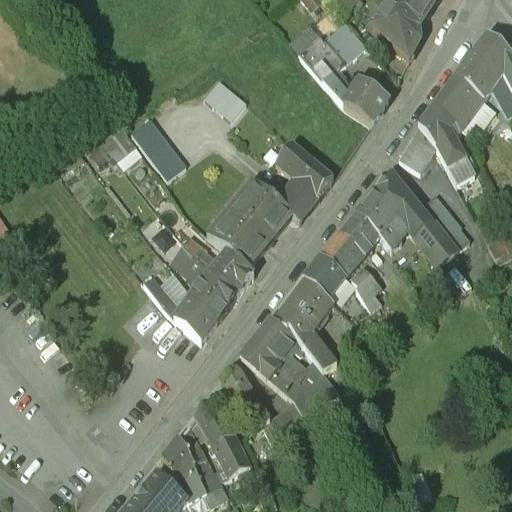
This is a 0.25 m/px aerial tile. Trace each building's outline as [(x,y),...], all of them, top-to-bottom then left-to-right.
[(319,0),(340,25),(360,0),(319,0)] [(437,6),(431,0),(393,0),(371,35),(408,70),(419,48),(418,36),(437,6)] [(324,47),(345,72),(366,55),(345,30),(324,47)] [(511,64),(487,43),(454,87),(475,103),(465,116),(458,127),(466,133),(503,82),(511,99),(511,64)] [(302,66),(322,90),(331,83),(332,84),(345,72),(324,47),(302,66)] [(322,90),(342,113),(349,103),(332,84),(331,83),(322,90)] [(218,87),(202,103),(227,128),(243,111),(218,87)] [(475,103),(454,87),(432,116),(453,133),(458,127),(465,116),(475,103)] [(349,103),(342,113),(370,133),(386,107),(359,89),(349,103)] [(432,116),(418,135),(436,156),(447,178),(467,167),(450,137),(453,133),(432,116)] [(149,126),(130,140),(166,187),(185,173),(149,126)] [(276,208),(299,228),(333,188),(292,153),(275,173),(293,188),(276,208)] [(355,221),(380,246),(391,258),(402,248),(390,236),(396,231),(394,229),(397,226),(413,245),(415,244),(430,231),(390,181),(355,221)] [(226,259),(247,276),(291,223),(250,189),(249,190),(254,194),(211,245),(207,241),(206,243),(226,259)] [(341,282),(344,285),(380,246),(355,221),(319,263),(341,282)] [(430,231),(415,244),(436,270),(468,249),(446,221),(431,232),(430,231)] [(205,279),(208,281),(215,273),(213,268),(204,261),(206,260),(195,250),(198,247),(192,242),(184,252),(205,279)] [(167,265),(200,292),(208,281),(205,279),(194,269),(182,254),(173,264),(170,261),(167,265)] [(215,273),(208,281),(236,304),(253,282),(247,276),(226,259),(215,273)] [(304,287),(326,306),(344,285),(341,282),(319,263),(302,285),(304,287)] [(349,290),(352,293),(363,309),(379,292),(362,274),(349,290)] [(200,292),(191,303),(219,325),(236,304),(208,281),(200,292)] [(273,328),(286,339),(288,337),(303,358),(321,381),(335,371),(312,340),(333,312),(326,306),(304,287),(273,328)] [(162,314),(173,327),(179,320),(158,292),(154,295),(157,299),(152,302),(162,314)] [(179,320),(173,327),(200,349),(217,328),(188,306),(187,307),(188,308),(179,320)] [(273,328),(270,326),(241,363),(257,377),(286,339),(273,328)] [(288,337),(286,339),(257,377),(293,408),(308,399),(278,372),(291,355),(300,362),(303,358),(288,337)] [(233,373),(222,387),(237,411),(253,400),(241,380),(233,373)] [(326,386),(308,399),(293,408),(306,430),(310,428),(307,423),(339,402),(326,386)] [(270,427),(253,400),(237,411),(254,438),(259,434),(270,427)] [(200,428),(212,452),(233,443),(212,406),(194,421),(200,428)] [(275,436),(270,427),(259,434),(268,446),(273,442),(271,439),(275,436)] [(179,447),(192,471),(199,486),(211,481),(206,472),(209,470),(189,436),(179,447)] [(233,443),(212,452),(209,454),(211,458),(215,456),(229,484),(249,474),(236,449),(240,446),(237,441),(233,443)] [(165,472),(176,491),(185,480),(192,471),(179,447),(178,443),(161,464),(165,472)] [(157,482),(186,509),(176,491),(165,472),(157,482)] [(211,481),(199,486),(206,501),(216,496),(218,499),(223,497),(214,479),(211,481)] [(201,511),(185,480),(176,491),(186,509),(187,511),(201,511)] [(131,511),(183,511),(186,509),(157,482),(145,495),(135,507),(131,511)]
